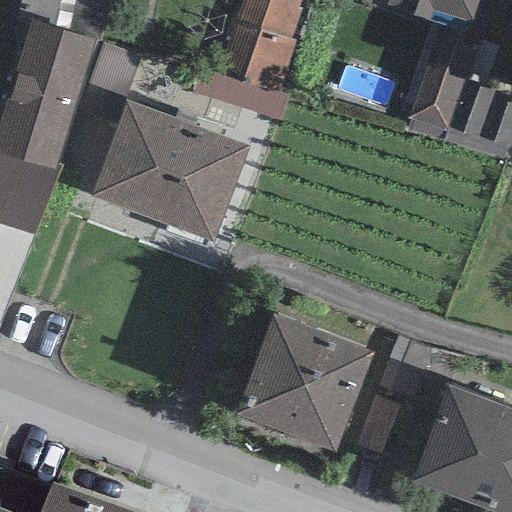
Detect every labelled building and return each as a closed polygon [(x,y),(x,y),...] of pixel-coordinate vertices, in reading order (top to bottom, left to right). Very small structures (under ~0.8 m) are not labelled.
[(301,0),(240,0),(219,69),(274,86),(301,0)] [(95,25),(30,4),(0,110),(0,218),(32,230),(63,157),(56,154),(95,25)] [(480,29),(443,16),(411,105),(448,118),(465,71),(480,29)] [(511,133),(511,88),(465,71),(448,118),(510,140),(511,133)] [(250,137),(125,89),(90,181),(215,228),(250,137)] [(373,328),(271,292),(236,391),(335,434),(373,328)] [(511,392),(446,371),(413,469),(511,501),(511,392)] [(142,511),(146,503),(52,466),(37,505),(44,508),(42,511),(142,511)] [(37,505),(0,490),(0,511),(42,511),(44,508),(37,505)]
